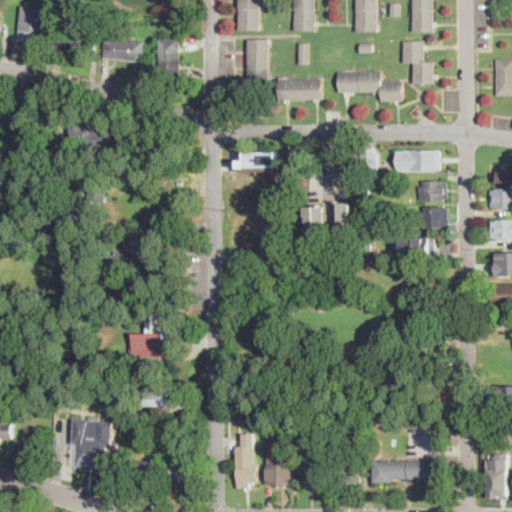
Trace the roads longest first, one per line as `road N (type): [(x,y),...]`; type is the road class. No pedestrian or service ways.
road 1 (residential): [(511,137),(236,132),(0,68)]
road 2 (residential): [(216,511),(212,0)]
road 3 (residential): [(468,511),(464,0)]
road 4 (residential): [(126,511),(0,473)]
